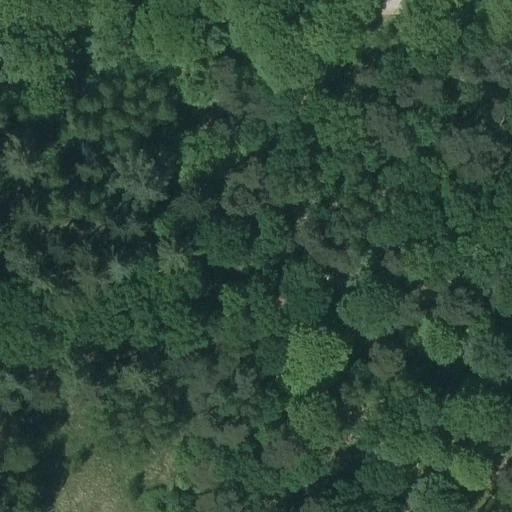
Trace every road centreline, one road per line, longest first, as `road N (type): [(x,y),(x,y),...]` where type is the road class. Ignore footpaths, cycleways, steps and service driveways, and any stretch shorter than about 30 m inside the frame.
road 1 (track): [(0,324),(295,279),(511,275)]
road 2 (unclassified): [(0,20),(299,8)]
road 3 (unclassified): [(299,8),(495,0)]
